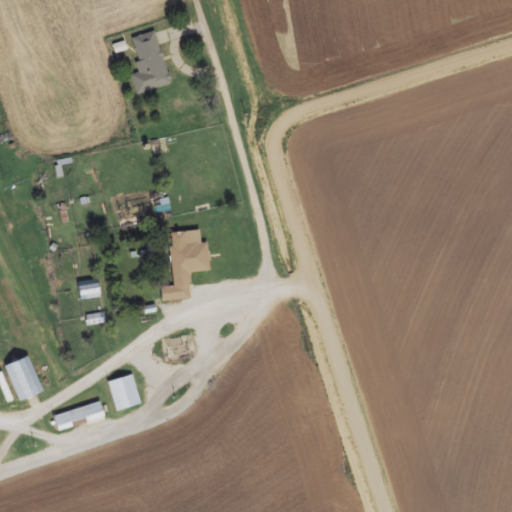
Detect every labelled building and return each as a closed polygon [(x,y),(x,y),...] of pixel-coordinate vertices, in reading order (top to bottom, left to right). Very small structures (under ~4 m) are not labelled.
[(168,85),(153,31),(128,38),(138,73),(129,75),(134,94),(168,85)] [(205,243),(197,243),(197,231),(167,232),(168,274),(205,273),(205,243)] [(73,282),(73,299),(96,299),(96,282),(73,282)] [(82,317),(85,327),(103,323),(101,313),(82,317)] [(19,401),(40,392),(25,356),(4,364),(19,401)] [(139,405),(130,374),(105,381),(114,412),(139,405)] [(49,414),(53,430),(101,420),(98,404),(49,414)]
